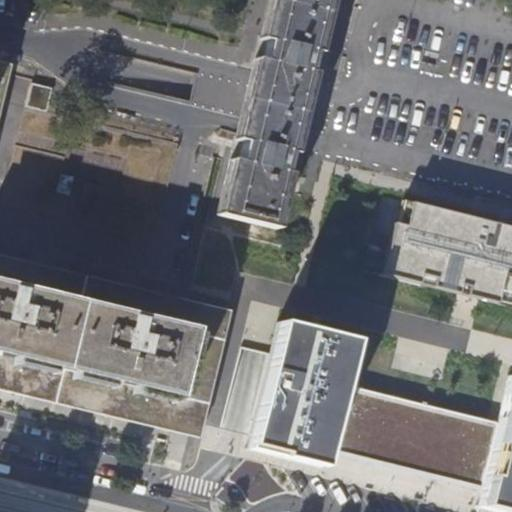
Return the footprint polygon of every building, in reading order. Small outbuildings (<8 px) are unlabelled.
[(315,55),(328,0),(273,0),(266,29),(264,39),(259,60),(255,74),(240,140),(235,160),(221,218),(274,231),(288,175),(283,174),(288,154),(291,155),(311,74),(307,73),(311,54),(315,55)] [(264,39),(266,29),(273,0),(267,0),(258,38),(264,39)] [(240,140),(255,74),(259,60),(254,58),(252,67),(242,102),(234,138),(240,140)] [(44,112),(49,87),(34,83),(30,83),(25,108),(44,112)] [(221,218),(235,160),(229,158),(216,217),(221,218)] [(361,185),(365,172),(360,173),(356,183),(361,185)] [(511,229),(383,197),(364,272),(511,309),(511,229)] [(309,231),(297,226),(293,230),(307,237),(309,231)] [(181,408),(203,316),(0,267),(0,357),(26,364),(24,371),(99,389),(101,382),(136,390),(136,397),(181,408)] [(370,351),(281,329),(251,453),(491,511),(511,511),(511,376),(508,376),(496,422),(360,388),(370,351)]
